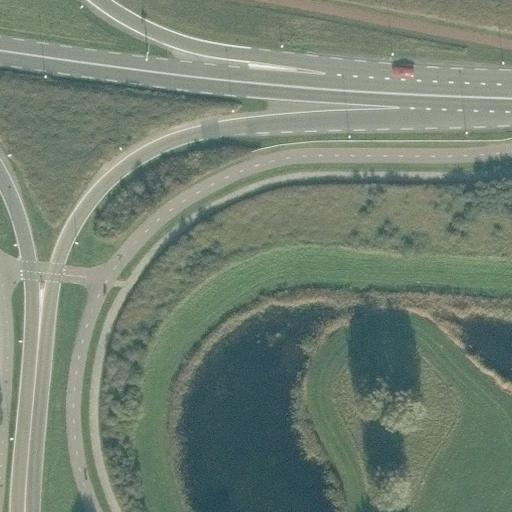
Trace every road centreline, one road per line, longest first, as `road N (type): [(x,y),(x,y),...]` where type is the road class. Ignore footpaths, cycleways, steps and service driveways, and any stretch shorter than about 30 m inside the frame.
road 1 (secondary): [(40,318),(77,221),(152,150),(234,124),(373,116),(443,95)]
road 2 (secondary): [(324,88),(0,48)]
road 3 (secondary): [(324,88),(250,55),(170,40),(99,0)]
road 4 (secondary): [(26,511),(40,318)]
road 5 (secondary): [(0,172),(23,232),(40,318)]
